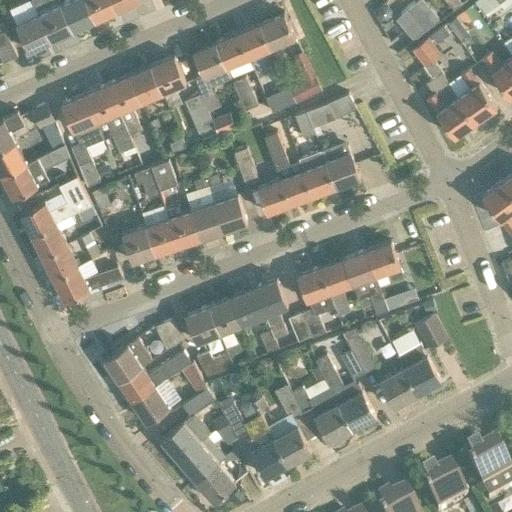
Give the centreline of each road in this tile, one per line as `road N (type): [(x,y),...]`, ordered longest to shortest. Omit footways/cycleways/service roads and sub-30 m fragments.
road 1 (residential): [(52,330),(445,178)]
road 2 (tertiary): [(273,511),(511,378)]
road 3 (residential): [(230,0),(0,101)]
road 4 (residential): [(176,511),(52,330)]
road 5 (residential): [(445,178),(349,0)]
road 6 (secondary): [(85,511),(0,342)]
road 7 (residential): [(511,344),(445,178)]
